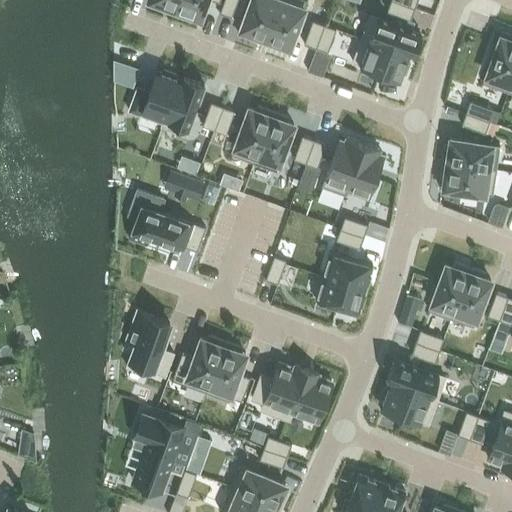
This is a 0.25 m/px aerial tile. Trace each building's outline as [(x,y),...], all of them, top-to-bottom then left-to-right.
[(150,0),(149,4),(165,10),(165,9),(173,12),(172,13),(173,13),(178,0),(150,0)] [(178,0),(173,13),(190,19),(191,15),(200,18),(206,0),(212,0),(219,2),(219,0),(178,0)] [(223,0),(219,13),(231,17),(237,0),(223,0)] [(250,0),(238,33),(256,40),(257,39),(263,42),(278,0),(250,0)] [(278,0),(263,42),(269,44),(269,45),(288,51),(306,0),(278,0)] [(393,0),(390,0),(386,11),(393,13),(410,19),(414,8),(393,0)] [(362,24),(357,37),(360,38),(408,55),(409,53),(412,54),(420,33),(407,28),(410,19),(393,13),(390,22),(369,14),(365,25),(362,24)] [(312,20),(303,43),(315,48),(324,24),(312,20)] [(324,24),(315,48),(327,52),(336,28),(324,24)] [(489,64),(483,83),(507,92),(511,79),(511,34),(502,31),(496,46),(492,44),(485,63),(489,64)] [(360,39),(352,61),(400,79),(402,72),(405,74),(410,61),(406,60),(408,55),(360,38),(360,39)] [(138,68),(114,60),(114,79),(132,86),(138,68)] [(137,85),(128,109),(162,122),(163,122),(179,78),(174,77),(176,74),(163,69),(162,72),(156,70),(148,90),(137,85)] [(162,122),(161,126),(185,135),(204,84),(183,76),(182,79),(179,78),(163,122),(162,122)] [(470,100),(465,112),(489,121),(493,109),(470,100)] [(210,101),(202,125),(214,129),(222,106),(210,101)] [(248,107),(231,154),(254,162),(257,155),(256,155),(272,110),(257,105),(256,109),(248,107)] [(222,106),(214,129),(225,134),(234,110),(222,106)] [(272,110),(256,155),(257,155),(279,163),(293,123),(286,120),(288,116),(272,110)] [(465,112),(461,124),(484,132),(489,121),(465,112)] [(302,135),(293,158),(305,163),(314,139),(302,135)] [(339,138),(321,186),(345,194),(346,191),(345,190),(363,142),(347,136),(345,141),(339,138)] [(444,143),(441,160),(488,167),(488,166),(492,144),(450,138),(449,144),(444,143)] [(314,139),(305,163),(317,167),(325,143),(314,139)] [(363,142),(345,190),(346,191),(368,198),(384,155),(377,152),(379,148),(363,142)] [(442,162),(438,187),(462,190),(462,194),(478,196),(478,193),(492,195),(496,168),(488,166),(488,167),(441,160),(441,162),(442,162)] [(181,174),(175,191),(197,199),(204,182),(181,174)] [(137,189),(128,214),(136,217),(128,237),(146,244),(149,235),(184,248),(185,246),(196,251),(205,227),(159,210),(163,198),(137,189)] [(344,216),(340,227),(363,236),(368,224),(344,216)] [(340,227),(335,239),(359,248),(363,236),(340,227)] [(329,251),(322,275),(365,287),(372,263),(329,251)] [(274,255),(265,279),(277,283),(286,260),(274,255)] [(432,298),(428,310),(450,318),(469,266),(454,260),(452,265),(445,262),(436,286),(433,285),(428,297),(432,298)] [(469,266),(450,318),(473,326),(490,279),(483,276),(484,271),(469,266)] [(322,275),(315,299),(319,300),(318,304),(331,307),(332,304),(358,312),(365,287),(322,275)] [(495,291),(487,315),(499,319),(507,296),(495,291)] [(511,297),(507,296),(499,319),(510,324),(511,318),(511,297)] [(135,340),(126,365),(151,374),(152,371),(164,375),(173,351),(161,347),(169,323),(137,311),(128,337),(135,340)] [(419,329),(415,341),(439,349),(443,337),(419,329)] [(181,352),(171,379),(205,392),(224,340),(208,334),(206,338),(200,336),(193,356),(181,352)] [(224,340),(205,392),(228,400),(229,396),(241,401),(250,377),(238,373),(245,353),(239,350),(241,346),(224,340)] [(415,341),(411,353),(434,361),(439,349),(415,341)] [(394,358),(386,378),(389,380),(388,382),(436,400),(445,376),(394,358)] [(261,374),(252,397),(264,402),(261,409),(288,419),(291,412),(290,411),(306,368),(306,367),(305,368),(297,365),(297,364),(296,364),(296,365),(294,364),(293,367),(287,364),(287,363),(286,363),(285,364),(279,361),(277,366),(276,366),(275,368),(276,368),(272,378),(261,374)] [(306,368),(290,411),(291,412),(317,421),(329,387),(330,388),(331,386),(330,386),(332,381),(325,378),(325,377),(323,377),(317,375),(318,373),(317,372),(317,371),(315,371),(315,372),(307,369),(307,368),(306,368)] [(383,386),(379,398),(382,400),(380,406),(404,414),(402,418),(415,422),(416,419),(428,423),(436,400),(388,382),(387,387),(383,386)] [(466,410),(457,434),(469,438),(477,415),(466,410)] [(489,453),(487,458),(494,461),(496,462),(496,461),(502,463),(501,466),(503,466),(502,467),(504,468),(504,467),(511,469),(511,470),(511,471),(511,412),(505,410),(490,451),(489,451),(488,453),(489,453)] [(147,440),(132,479),(161,490),(173,459),(186,464),(201,424),(186,418),(183,428),(143,413),(135,436),(147,440)] [(477,415),(469,438),(481,443),(489,419),(477,415)] [(35,461),(33,433),(22,429),(18,454),(28,458),(35,461)] [(267,434),(263,446),(287,455),(291,443),(267,434)] [(263,446),(259,458),(282,467),(287,455),(263,446)] [(189,461),(186,469),(196,473),(197,473),(201,465),(189,461)] [(239,463),(230,485),(280,507),(287,491),(283,490),(285,483),(239,463)] [(184,469),(175,492),(187,497),(196,473),(186,469),(184,469)] [(344,511),(343,511),(370,511),(381,482),(374,479),(374,478),(373,479),(368,477),(368,476),(367,476),(358,473),(348,499),(345,497),(340,510),(344,511)] [(381,482),(370,511),(396,511),(397,511),(405,490),(395,487),(395,486),(394,487),(389,485),(389,484),(388,484),(381,482)] [(229,485),(219,509),(224,511),(277,511),(279,508),(280,509),(280,507),(230,485),(229,485)] [(457,511),(459,509),(442,503),(441,508),(435,506),(432,511),(457,511)]
